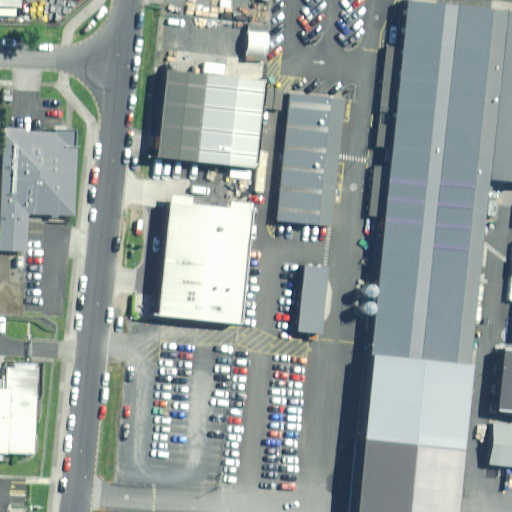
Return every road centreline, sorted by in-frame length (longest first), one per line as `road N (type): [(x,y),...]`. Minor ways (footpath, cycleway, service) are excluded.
road 1 (residential): [(72,511),(118,54)]
road 2 (unknown): [(449,511),(481,230)]
